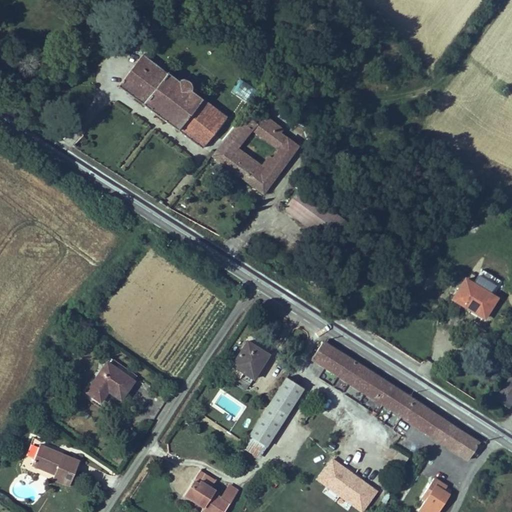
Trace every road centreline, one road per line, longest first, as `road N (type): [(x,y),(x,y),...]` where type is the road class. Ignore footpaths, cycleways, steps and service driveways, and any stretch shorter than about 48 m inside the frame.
road 1 (track): [(240,108),(255,100),(384,100),(424,92),(452,77),(508,0)]
road 2 (primary): [(0,117),(256,281)]
road 3 (primary): [(256,281),(496,434)]
road 4 (residential): [(102,511),(256,281)]
road 5 (unknown): [(325,325),(304,372),(389,432)]
